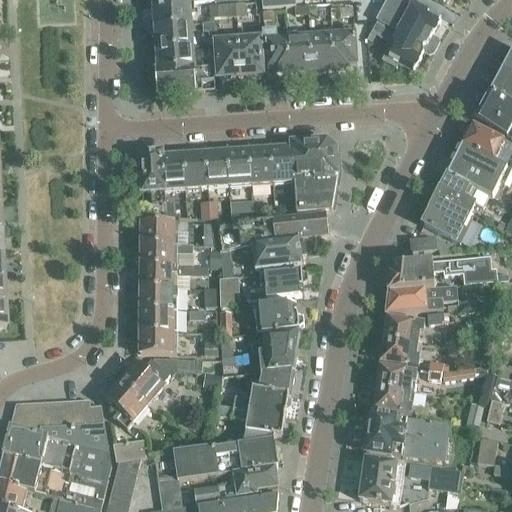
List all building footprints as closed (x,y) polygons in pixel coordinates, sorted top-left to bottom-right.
[(422,50),(423,56),(429,59),(434,57),(440,46),(439,42),(433,38),(441,23),(426,15),(428,12),(407,0),(399,15),(406,19),(402,26),(372,9),(361,28),(372,34),(374,29),(385,35),(388,29),(412,41),(410,44),(422,50)] [(156,29),(190,27),(189,15),(194,14),(194,4),(154,7),(155,17),(152,18),(153,26),(155,27),(156,29)] [(244,5),(235,6),(236,19),(245,18),(244,5)] [(227,20),(236,19),(235,6),(217,7),(218,19),(227,18),(227,20)] [(217,7),(209,8),(210,20),(218,19),(217,7)] [(296,17),(308,16),(308,8),(295,9),(296,17)] [(353,18),(353,9),(340,10),(340,18),(353,18)] [(276,14),(263,15),(264,23),(276,22),(276,14)] [(214,25),(202,25),(203,33),(215,33),(214,25)] [(157,49),(157,51),(192,49),(190,27),(156,29),(156,39),(154,40),(154,48),(157,49)] [(332,38),(334,72),(336,72),(338,74),(345,74),(347,71),(349,71),(349,67),(356,67),(354,29),(343,30),(344,37),(332,38)] [(367,41),(372,44),(377,37),(388,43),(387,45),(391,47),(382,63),(397,70),(399,67),(413,75),(423,56),(422,50),(410,44),(412,41),(388,29),(385,35),(374,29),(372,34),(367,41)] [(322,39),(310,40),(312,74),(313,74),(316,76),(323,75),(325,73),(334,72),(332,38),(332,33),(322,34),(322,39)] [(288,75),(290,75),(287,41),(275,42),(275,35),(264,35),(267,73),(275,73),(275,76),(277,76),(279,78),(286,78),(288,75)] [(287,36),(287,41),(290,75),(299,75),(301,77),(308,76),(310,74),(312,74),(310,40),(298,40),(297,35),(287,36)] [(238,38),(240,79),(250,78),(252,81),(259,80),(261,77),(263,77),(261,41),(248,42),(248,37),(238,38)] [(240,79),(238,38),(228,39),(228,43),(216,44),(218,80),(220,80),(222,83),(230,82),(231,79),(240,79)] [(193,70),(192,49),(157,51),(158,61),(155,62),(156,70),(158,71),(159,73),(193,71),(193,70)] [(511,53),(510,54),(507,58),(508,62),(503,71),(502,73),(511,78),(511,53)] [(201,61),(202,70),(213,69),(213,60),(201,61)] [(191,94),(215,92),(213,69),(193,70),(193,71),(159,73),(157,73),(158,96),(180,95),(182,97),(189,97),(191,94)] [(511,78),(502,73),(501,75),(495,86),(492,87),(491,90),(491,94),(490,96),(511,106),(511,78)] [(511,106),(490,96),(475,124),(501,137),(511,143),(511,142),(511,132),(511,130),(511,106)] [(504,144),(490,137),(473,129),(469,137),(467,138),(466,139),(465,141),(464,142),(463,143),(463,145),(463,146),(463,148),(462,150),(493,165),(504,144)] [(294,185),(296,205),(297,217),(332,215),(338,177),(337,152),(336,152),(335,147),(331,144),(327,145),(327,143),(292,146),(295,185),(294,185)] [(273,187),(294,185),(295,185),(292,146),(291,146),(292,151),(284,151),(282,147),(270,147),(273,187)] [(258,153),(249,154),(251,188),(273,187),(270,147),(259,148),(258,153)] [(214,156),(206,157),(208,191),(230,190),(227,150),(216,151),(214,156)] [(227,150),(230,190),(251,188),(249,154),(240,154),(238,150),(227,150)] [(451,173),(449,178),(476,192),(477,191),(493,199),(499,187),(504,189),(511,174),(493,165),(462,150),(451,173)] [(164,194),(165,194),(186,193),(184,153),(172,154),(171,159),(163,160),(163,155),(162,155),(164,194)] [(195,153),(184,153),(186,193),(208,191),(206,157),(197,157),(195,153)] [(144,221),(166,219),(165,206),(165,194),(164,194),(162,155),(148,156),(148,157),(141,165),(140,165),(141,180),(142,196),(151,195),(152,207),(143,208),(144,221)] [(476,192),(449,178),(441,193),(437,200),(470,217),(475,206),(470,204),(476,192)] [(468,220),(470,217),(437,200),(435,203),(430,213),(423,228),(456,244),(468,220)] [(209,205),(210,219),(218,219),(217,204),(209,205)] [(173,205),(165,206),(166,219),(174,220),(174,217),(173,205)] [(210,219),(209,205),(200,205),(201,220),(210,219)] [(252,205),(231,206),(232,229),(246,228),(254,227),(254,223),(252,210),(252,205)] [(287,218),(297,217),(296,205),(287,206),(287,218)] [(262,209),(252,210),(254,223),(264,222),(262,209)] [(220,254),(221,264),(230,262),(229,253),(241,249),(252,247),(300,242),(300,243),(327,240),(325,219),(254,227),(246,228),(232,229),(217,231),(220,254)] [(138,249),(141,249),(141,248),(178,249),(178,236),(188,236),(188,226),(142,225),(142,235),(139,237),(138,249)] [(203,249),(214,249),(212,227),(203,227),(203,249)] [(300,244),(300,243),(300,242),(252,247),(255,274),(303,269),(301,258),(306,257),(304,244),(300,244)] [(436,253),(435,242),(410,244),(411,255),(436,253)] [(138,270),(141,270),(177,270),(178,258),(193,258),(193,249),(178,249),(141,248),(141,249),(141,257),(138,259),(138,270)] [(209,270),(222,270),(221,264),(220,254),(210,254),(209,270)] [(490,261),(443,265),(445,277),(445,280),(448,280),(448,283),(458,282),(458,279),(464,278),(465,289),(498,286),(497,279),(497,277),(491,277),(490,261)] [(240,262),(230,262),(221,264),(222,270),(223,282),(238,280),(242,280),(240,262)] [(433,266),(396,270),(395,279),(391,280),(389,296),(427,293),(440,292),(439,291),(439,289),(435,289),(433,266)] [(208,271),(177,270),(141,270),(141,279),(138,281),(138,292),(141,292),(177,292),(177,279),(193,279),(193,278),(208,279),(208,271)] [(252,295),(253,305),(262,304),(303,299),(302,289),(303,289),(303,288),(307,284),(307,280),(302,277),(301,274),(265,278),(266,292),(261,292),(261,294),(252,295)] [(241,308),(238,280),(223,282),(220,282),(222,310),(241,308)] [(457,289),(439,291),(440,292),(427,293),(389,296),(387,317),(443,314),(443,305),(458,304),(457,289)] [(138,314),(141,314),(177,314),(177,292),(141,292),(141,300),(138,303),(138,314)] [(205,311),(216,310),(216,292),(204,293),(205,311)] [(475,303),(458,304),(458,313),(476,312),(475,303)] [(296,307),(255,311),(256,322),(261,322),(262,336),(263,336),(299,332),(299,331),(304,326),(304,322),(298,318),(298,317),(297,317),(296,307)] [(204,322),(204,313),(189,312),(189,321),(204,322)] [(138,336),(141,336),(141,335),(177,336),(177,314),(141,314),(141,322),(138,324),(138,336)] [(221,315),(221,332),(232,332),(232,314),(221,315)] [(444,317),(439,318),(428,318),(428,327),(445,326),(444,317)] [(385,341),(384,342),(418,347),(420,335),(424,336),(425,326),(388,321),(386,330),(383,332),(382,339),(385,341)] [(252,347),(253,357),(296,353),(297,345),(299,343),(300,337),(298,335),(299,332),(263,336),(264,346),(252,347)] [(141,335),(141,336),(140,344),(137,346),(137,358),(177,358),(177,336),(141,335)] [(382,355),(381,364),(418,370),(420,360),(416,359),(418,347),(384,342),(384,344),(381,346),(380,352),(382,355)] [(205,345),(205,358),(218,358),(218,345),(205,345)] [(221,350),(222,359),(233,359),(233,350),(221,350)] [(262,376),(293,373),(293,370),(295,369),(296,362),(294,360),(296,353),(253,357),(243,358),(233,359),(233,367),(244,368),(261,366),(262,376)] [(233,367),(233,359),(222,359),(222,368),(233,367)] [(122,383),(121,385),(148,408),(176,374),(186,375),(202,376),(202,363),(155,362),(146,373),(137,366),(129,375),(128,374),(125,374),(121,379),(121,383),(122,383)] [(430,374),(441,375),(443,367),(431,365),(430,374)] [(377,390),(377,391),(411,396),(413,384),(416,384),(418,375),(380,369),(379,379),(376,380),(375,387),(377,390)] [(475,381),(488,379),(487,370),(474,372),(474,371),(442,377),(443,386),(475,381)] [(253,392),(251,403),(246,402),(246,397),(236,396),(235,400),(220,398),(218,408),(285,419),(285,417),(290,415),(292,404),(291,404),(288,400),(293,373),(262,376),(258,393),(253,392)] [(430,374),(428,382),(440,384),(441,375),(430,374)] [(203,389),(222,391),(223,380),(204,378),(203,389)] [(499,379),(497,388),(510,391),(511,382),(499,379)] [(148,408),(121,385),(120,386),(119,385),(115,386),(111,391),(111,394),(112,395),(106,402),(122,416),(116,423),(127,432),(148,408)] [(411,396),(377,391),(377,392),(375,394),(374,400),(376,403),(375,413),(411,418),(413,409),(424,411),(426,398),(411,396)] [(495,393),(492,403),(503,406),(503,404),(495,393)] [(90,403),(78,404),(79,428),(91,427),(90,409),(90,403)] [(492,403),(487,422),(499,425),(504,406),(503,406),(492,403)] [(78,404),(67,405),(68,429),(79,428),(78,404)] [(55,405),(44,406),(45,430),(57,429),(55,405)] [(67,405),(55,405),(57,429),(68,429),(67,405)] [(44,406),(32,407),(33,425),(34,431),(45,430),(44,406)] [(33,425),(32,407),(16,407),(13,420),(33,425)] [(473,407),(469,419),(467,426),(479,429),(484,410),(473,407)] [(284,425),(285,419),(218,408),(216,419),(248,424),(244,447),(274,443),(274,439),(282,440),(282,438),(286,436),(287,436),(288,429),(287,429),(284,425)] [(34,431),(34,438),(109,456),(102,409),(90,409),(91,427),(79,428),(68,429),(57,429),(45,430),(34,431)] [(386,463),(401,465),(402,459),(445,465),(450,428),(372,417),(366,456),(387,459),(386,463)] [(13,420),(10,432),(34,438),(34,431),(33,425),(13,420)] [(3,459),(107,485),(111,469),(109,456),(34,438),(10,432),(3,457),(3,459)] [(493,468),(497,444),(481,442),(478,465),(493,468)] [(230,477),(230,478),(275,472),(275,470),(278,470),(277,468),(280,450),(275,449),(274,443),(244,447),(175,457),(176,470),(178,480),(179,484),(230,477)] [(118,465),(140,462),(148,461),(145,444),(114,448),(116,465),(118,465)] [(176,470),(175,457),(154,460),(156,473),(176,470)] [(0,471),(0,486),(32,495),(53,500),(94,510),(93,511),(95,511),(101,511),(107,485),(3,459),(3,460),(0,471)] [(136,480),(140,462),(118,465),(116,475),(136,480)] [(360,503),(397,508),(400,509),(405,468),(401,467),(401,465),(386,463),(386,465),(365,462),(363,477),(361,488),(362,488),(360,503)] [(509,470),(496,468),(495,477),(508,479),(509,470)] [(463,473),(431,469),(428,490),(460,495),(463,473)] [(156,473),(158,483),(178,480),(176,470),(156,473)] [(278,491),(275,472),(230,478),(232,488),(196,493),(197,499),(201,498),(203,509),(221,506),(219,499),(223,498),(224,502),(257,497),(265,496),(264,493),(278,491)] [(116,475),(113,485),(134,490),(136,480),(116,475)] [(158,483),(159,493),(179,490),(179,484),(178,480),(158,483)] [(131,500),(134,490),(113,485),(111,495),(131,500)] [(0,486),(0,510),(6,511),(27,511),(32,495),(0,486)] [(159,493),(161,504),(181,501),(179,490),(159,493)] [(506,494),(492,492),(491,501),(504,503),(506,494)] [(111,495),(109,505),(129,510),(131,500),(111,495)] [(181,511),(182,511),(175,511),(276,511),(278,499),(185,511),(181,511)] [(94,510),(53,500),(50,511),(93,511),(94,510)] [(161,504),(161,511),(175,511),(182,511),(183,511),(181,501),(161,504)]
